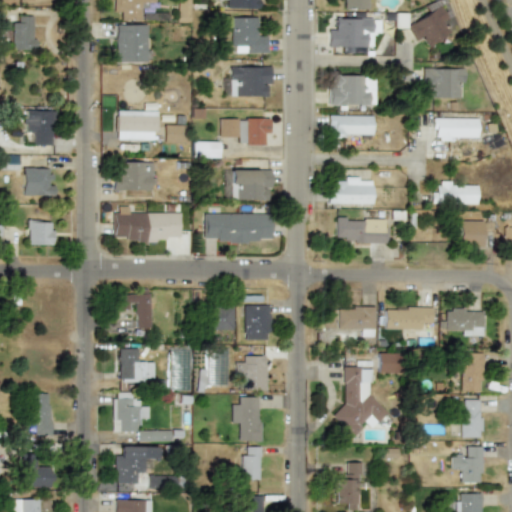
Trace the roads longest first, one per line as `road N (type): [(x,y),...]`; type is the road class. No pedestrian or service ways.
road 1 (residential): [(0,268),(511,275)]
road 2 (residential): [(299,511),(302,0)]
road 3 (residential): [(86,511),(86,0)]
